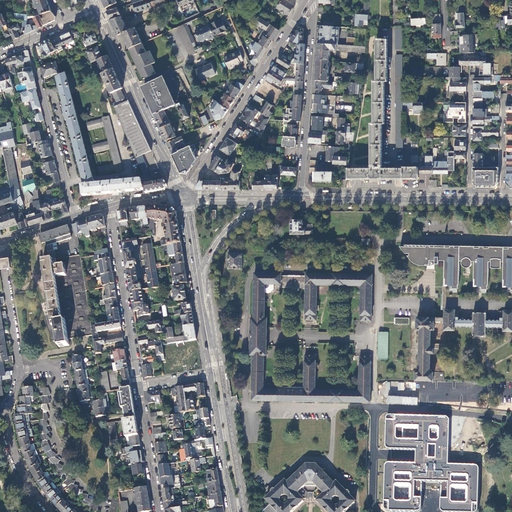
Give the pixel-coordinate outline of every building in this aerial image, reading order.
[(29,12),(29,13),(28,15),(39,15),(40,14),(41,15),(43,14),(51,11),(48,2),(47,0),(40,0),(36,1),(36,3),(33,4),(35,9),(38,7),(40,13),(36,13),(29,12)] [(115,0),(101,0),(103,3),(106,8),(117,3),(115,0)] [(170,0),(146,0),(133,4),(133,6),(135,11),(135,13),(152,8),(151,7),(171,1),(170,0)] [(226,6),(223,0),(221,0),(216,3),(219,9),(226,6)] [(290,13),(295,6),(285,0),(282,0),(277,8),(289,16),(290,13)] [(511,0),(511,3),(511,15),(508,15),(507,15),(507,16),(504,16),(505,20),(496,21),(496,30),(505,29),(505,24),(508,24),(508,25),(509,25),(509,24),(511,23),(511,0)] [(122,17),(123,17),(122,15),(121,15),(118,9),(107,12),(110,17),(111,21),(122,17)] [(56,17),(51,11),(43,14),(44,18),(41,19),(44,26),(49,23),(55,20),(56,17)] [(29,13),(14,13),(13,19),(24,21),(27,21),(28,18),(28,15),(29,13)] [(465,28),(465,22),(464,18),(464,13),(458,13),(454,13),(455,20),(458,20),(459,23),(457,23),(457,28),(465,28)] [(8,25),(3,14),(0,15),(0,25),(1,25),(2,27),(7,37),(12,35),(8,25)] [(433,24),(441,24),(441,19),(440,14),(432,15),(433,24)] [(39,15),(28,15),(28,18),(34,18),(37,25),(32,26),(31,24),(27,25),(26,27),(25,34),(33,30),(44,26),(41,19),(39,15),(39,16),(39,15)] [(367,26),(368,21),(368,16),(357,15),(356,26),(363,27),(363,26),(367,26)] [(123,34),(128,31),(127,28),(122,17),(111,21),(114,27),(117,32),(118,36),(123,34)] [(274,27),(261,19),(257,25),(264,29),(261,35),(272,42),(273,40),(279,31),(274,27)] [(213,27),(210,28),(214,36),(218,35),(219,35),(227,32),(226,31),(228,30),(224,22),(221,24),(220,21),(211,24),(213,27)] [(9,25),(8,25),(12,35),(14,39),(16,38),(20,37),(17,30),(21,29),(18,24),(10,27),(9,25)] [(195,42),(187,24),(184,25),(192,43),(195,42)] [(433,34),(442,34),(441,24),(433,24),(433,34)] [(184,25),(177,28),(190,57),(197,54),(192,43),(184,25)] [(210,28),(209,25),(196,31),(200,41),(208,38),(209,39),(214,37),(214,36),(210,28)] [(319,35),(318,43),(337,45),(339,27),(334,27),(325,26),(320,26),(319,35)] [(140,39),(135,28),(128,31),(123,34),(127,44),(130,49),(142,44),(140,39)] [(304,28),(299,28),(292,38),(290,42),(298,44),(303,44),(304,28)] [(72,29),(69,31),(73,39),(80,36),(80,33),(80,31),(74,30),(72,29)] [(73,39),(69,31),(64,33),(60,34),(63,40),(65,45),(74,41),(73,39)] [(85,38),(88,46),(97,42),(95,37),(96,37),(94,33),(88,35),(89,36),(85,38)] [(272,42),(261,35),(258,39),(261,41),(259,44),(267,49),(269,46),(272,42)] [(473,53),(472,35),(461,35),(461,41),(460,41),(461,54),(466,53),(470,53),(473,53)] [(50,42),(49,40),(44,42),(39,44),(41,50),(42,49),(44,53),(43,54),(44,57),(47,56),(50,55),(50,54),(54,52),(54,51),(50,42)] [(63,46),(65,45),(63,40),(56,43),(55,40),(50,42),(54,51),(59,49),(60,52),(64,50),(63,46)] [(403,180),(403,169),(398,169),(382,169),(382,124),(385,124),(385,82),(387,82),(387,40),(376,40),(376,82),(374,82),(374,124),(371,124),(371,169),(348,169),(348,180),(398,180),(403,180)] [(263,56),(267,49),(259,44),(256,42),(252,50),(257,53),(253,60),(258,63),(263,56)] [(343,45),(337,45),(318,43),(318,52),(317,55),(317,60),(330,61),(330,55),(330,51),(332,50),(336,50),(336,51),(365,52),(365,47),(353,46),(347,45),(343,45)] [(146,53),(142,44),(130,49),(132,55),(133,54),(135,58),(134,59),(137,65),(138,65),(142,73),(141,74),(144,80),(156,74),(152,65),(155,63),(150,51),(146,53)] [(306,44),(298,44),(297,58),(294,57),(291,63),(297,64),(304,64),(306,44)] [(98,60),(103,57),(98,46),(87,51),(92,62),(95,61),(98,60)] [(16,55),(6,59),(10,74),(10,75),(15,74),(14,68),(13,68),(12,64),(17,63),(18,64),(26,62),(31,62),(28,51),(27,50),(16,55)] [(240,62),(243,61),(239,51),(236,52),(236,53),(224,58),(229,69),(241,64),(240,62)] [(480,52),(473,53),(470,53),(470,65),(486,65),(486,60),(486,58),(480,57),(480,56),(480,53),(480,52)] [(470,65),(470,53),(466,53),(466,54),(466,55),(460,55),(460,66),(460,68),(462,68),(462,65),(470,65)] [(428,54),(428,60),(438,60),(438,65),(446,65),(446,54),(444,54),(428,54)] [(111,62),(108,55),(103,57),(98,60),(99,62),(100,64),(99,65),(100,68),(102,67),(104,72),(114,68),(111,62)] [(282,58),(280,57),(279,58),(277,62),(287,69),(291,64),(282,58)] [(330,61),(317,60),(317,66),(317,69),(316,81),(328,81),(330,61)] [(60,73),(56,63),(41,68),(42,71),(44,78),(60,73)] [(363,70),(364,64),(348,63),(346,63),(345,72),(355,72),(355,69),(363,70)] [(211,64),(196,71),(200,81),(216,74),(211,64)] [(304,70),(304,64),(297,64),(296,82),(303,82),(304,70)] [(284,78),(282,77),(284,73),(274,66),(273,68),(271,71),(271,72),(283,79),(284,78)] [(36,84),(32,67),(27,68),(23,69),(24,72),(18,73),(19,79),(25,77),(26,81),(26,83),(28,89),(28,91),(36,89),(37,89),(36,84)] [(118,77),(114,68),(104,72),(102,73),(111,93),(121,89),(123,88),(118,77)] [(280,85),(283,80),(283,79),(271,72),(267,78),(265,80),(271,84),(273,80),(280,85)] [(10,75),(10,74),(0,76),(0,80),(2,88),(13,85),(10,75)] [(69,85),(66,74),(57,79),(59,89),(65,110),(64,110),(65,115),(67,122),(68,122),(73,142),(76,153),(82,176),(92,174),(70,87),(69,85)] [(157,114),(165,111),(175,105),(163,77),(144,86),(157,114)] [(460,77),(451,77),(451,91),(448,91),(448,96),(453,97),(453,94),(452,91),(454,91),(466,91),(466,83),(466,77),(460,77)] [(474,78),(474,87),(481,87),(481,83),(483,83),(486,83),(491,83),(491,81),(495,81),(495,78),(491,78),(474,78)] [(261,99),(262,100),(264,101),(273,86),(265,81),(255,95),(261,99)] [(295,93),(302,93),(302,88),(303,82),(296,82),(290,81),(290,84),(295,84),(295,93)] [(322,95),(322,89),(324,89),(332,90),(333,82),(328,81),(316,81),(315,86),(317,86),(316,91),(317,91),(317,95),(322,95)] [(238,95),(244,86),(237,82),(234,87),(232,85),(226,94),(235,100),(238,95)] [(356,98),(360,98),(362,84),(350,83),(349,94),(357,94),(357,96),(356,96),(356,98)] [(40,105),(36,89),(28,91),(20,93),(23,102),(30,100),(33,110),(41,108),(40,105)] [(113,103),(114,106),(123,103),(122,100),(125,98),(121,89),(111,93),(109,94),(110,95),(111,98),(114,96),(117,102),(113,103)] [(494,91),(474,91),(474,101),(474,109),(482,109),(483,97),(494,97),(494,91)] [(226,94),(225,94),(219,104),(228,110),(231,106),(235,100),(226,94)] [(294,109),(301,110),(301,107),(302,96),(295,95),(294,103),(293,103),(293,104),(294,104),(294,109)] [(313,113),(334,114),(336,96),(322,95),(317,95),(315,95),(314,100),(314,109),(313,113)] [(114,106),(118,114),(136,157),(142,155),(151,150),(149,147),(148,143),(140,127),(128,100),(123,103),(114,106)] [(225,114),(228,110),(219,104),(213,100),(209,106),(216,121),(220,119),(222,119),(225,114)] [(270,118),(273,113),(269,111),(272,106),(267,102),(261,113),(270,118)] [(406,115),(407,109),(413,109),(413,114),(423,114),(423,102),(403,102),(403,115),(406,115)] [(182,106),(180,103),(177,105),(184,120),(189,118),(184,105),(182,106)] [(258,112),(249,106),(246,110),(247,111),(246,113),(245,112),(242,116),(240,119),(250,125),(258,112)] [(286,114),(284,113),(284,120),(293,121),(293,120),(299,120),(300,120),(300,119),(301,110),(294,109),(287,108),(286,114)] [(171,124),(165,111),(157,114),(154,115),(157,121),(161,129),(171,124)] [(458,122),(466,122),(466,114),(466,111),(453,111),(453,114),(456,114),(456,121),(456,122),(458,122)] [(261,114),(258,112),(250,125),(255,128),(262,116),(260,115),(261,114)] [(35,118),(36,122),(44,120),(42,113),(34,115),(35,118)] [(258,136),(260,140),(269,119),(261,114),(260,115),(262,116),(255,128),(252,133),(253,133),(258,136)] [(123,170),(109,116),(102,118),(103,119),(105,126),(108,142),(110,148),(114,164),(116,171),(116,172),(123,170)] [(205,116),(199,118),(203,126),(209,124),(205,116)] [(485,116),(474,116),(474,122),(474,129),(484,129),(484,121),(492,122),(492,119),(492,116),(485,116)] [(323,131),(324,117),(313,117),(313,119),(312,130),(322,131),(323,131)] [(346,132),(350,133),(350,127),(345,127),(346,118),(338,118),(338,132),(345,132),(346,132)] [(105,126),(103,119),(87,123),(89,130),(105,126)] [(296,137),(297,137),(298,121),(293,121),(284,120),(283,124),(284,124),(283,131),(287,131),(287,136),(296,137)] [(7,126),(0,127),(0,136),(3,149),(11,147),(16,146),(13,131),(12,128),(11,122),(7,123),(7,126)] [(30,123),(22,125),(25,134),(31,133),(33,143),(35,143),(38,142),(42,141),(39,131),(33,132),(30,123)] [(173,129),(171,124),(161,129),(164,136),(166,142),(167,141),(177,137),(174,132),(176,131),(174,128),(173,129)] [(249,132),(237,124),(233,131),(230,135),(235,138),(237,136),(238,137),(240,134),(242,135),(244,133),(248,135),(247,136),(250,138),(253,133),(252,133),(250,131),(249,132)] [(453,136),(466,136),(466,127),(466,125),(454,125),(453,136)] [(484,129),(474,129),(474,138),(474,141),(482,141),(482,136),(498,136),(498,135),(500,135),(500,133),(498,133),(498,132),(498,130),(484,129)] [(322,135),(322,131),(312,130),(310,130),(309,136),(309,143),(321,144),(321,142),(322,135)] [(350,141),(353,141),(354,133),(350,133),(346,132),(346,138),(350,138),(350,141)] [(287,136),(284,136),(284,140),(283,140),(283,146),(286,147),(286,149),(292,149),(292,147),(296,147),(296,141),(295,140),(296,137),(287,136)] [(185,144),(182,137),(168,143),(167,143),(173,155),(179,152),(177,148),(185,144)] [(236,144),(228,139),(223,146),(221,150),(229,155),(236,144)] [(47,140),(42,141),(38,142),(41,158),(52,156),(50,144),(48,144),(47,140)] [(455,151),(466,152),(466,141),(466,140),(455,140),(455,151)] [(94,152),(110,148),(108,142),(93,145),(94,152)] [(194,153),(196,149),(191,146),(179,152),(173,155),(175,161),(181,174),(188,175),(197,160),(195,155),(194,153)] [(11,147),(3,149),(11,188),(13,195),(19,193),(11,147)] [(340,150),(340,147),(335,147),(334,162),(334,164),(347,165),(347,157),(340,157),(340,155),(338,155),(339,150),(340,150)] [(436,149),(433,149),(433,156),(433,174),(448,174),(448,170),(448,151),(448,150),(445,150),(445,158),(445,162),(437,162),(436,149)] [(448,151),(448,170),(454,170),(454,159),(466,159),(466,156),(466,152),(455,151),(448,151)] [(483,167),(483,153),(473,153),(473,171),(473,183),(477,187),(494,188),(499,184),(499,168),(483,167)] [(224,158),(218,154),(215,159),(209,168),(216,172),(222,163),(223,161),(223,160),(224,158)] [(142,155),(136,157),(143,174),(144,177),(141,177),(142,180),(145,190),(146,193),(155,192),(164,190),(167,185),(162,173),(157,174),(151,175),(142,155)] [(37,187),(30,156),(23,158),(22,158),(23,162),(21,163),(23,175),(22,175),(25,192),(37,187)] [(425,156),(425,160),(420,160),(420,174),(433,174),(433,156),(425,156)] [(56,166),(55,161),(44,163),(47,176),(50,175),(58,173),(56,166)] [(229,173),(231,171),(235,165),(228,161),(227,164),(225,163),(224,165),(222,163),(216,172),(218,173),(219,174),(229,173)] [(332,182),(334,164),(334,162),(327,162),(326,172),(316,172),(316,168),(309,168),(309,172),(314,172),(314,182),(332,182)] [(414,167),(403,168),(403,169),(403,180),(418,180),(418,162),(414,162),(414,167)] [(100,174),(116,171),(114,164),(98,168),(99,172),(100,174)] [(297,176),(297,168),(281,167),(281,175),(297,176)] [(253,181),(253,190),(259,190),(265,189),(266,175),(266,172),(266,168),(259,168),(259,181),(253,181)] [(230,190),(240,190),(240,181),(239,181),(239,175),(241,172),(233,172),(231,174),(231,177),(231,180),(228,180),(227,181),(222,181),(222,190),(230,190)] [(58,173),(50,175),(52,184),(60,182),(58,173)] [(92,174),(82,176),(82,178),(83,180),(84,186),(95,185),(94,183),(93,179),(92,174)] [(266,175),(265,189),(270,189),(278,189),(278,187),(279,175),(272,175),(266,175)] [(145,190),(142,180),(135,181),(135,179),(131,179),(131,181),(112,183),(111,181),(107,181),(108,183),(95,185),(84,186),(82,186),(83,196),(123,192),(145,190)] [(217,190),(222,190),(222,181),(201,181),(196,188),(197,190),(202,190),(217,190)] [(37,188),(37,187),(25,192),(24,193),(28,201),(30,199),(32,198),(33,202),(34,206),(32,207),(33,214),(27,215),(28,218),(27,218),(30,226),(38,223),(45,221),(41,204),(38,190),(37,188)] [(13,195),(11,188),(0,192),(0,205),(9,202),(16,212),(17,214),(21,208),(15,201),(13,195)] [(47,191),(49,202),(52,210),(61,207),(64,214),(68,213),(67,208),(63,196),(61,196),(62,199),(55,201),(55,198),(52,199),(50,190),(47,191)] [(23,202),(19,193),(13,195),(15,201),(21,208),(21,207),(23,205),(23,202)] [(49,202),(41,204),(45,221),(49,219),(54,218),(52,210),(49,202)] [(161,215),(161,207),(158,206),(154,207),(147,207),(148,214),(161,215)] [(148,214),(147,207),(142,208),(139,208),(141,219),(142,226),(150,226),(148,214)] [(165,208),(161,207),(161,215),(161,221),(164,222),(176,212),(173,209),(165,208)] [(30,226),(27,218),(25,219),(24,220),(21,210),(22,209),(21,208),(17,214),(15,215),(18,224),(20,229),(27,227),(30,226)] [(141,219),(139,208),(135,208),(130,209),(132,220),(141,219)] [(129,222),(127,209),(123,210),(118,211),(120,227),(129,226),(128,222),(129,222)] [(178,224),(176,212),(164,222),(165,226),(178,224)] [(15,215),(15,213),(0,217),(0,229),(3,229),(18,224),(15,215)] [(161,221),(161,215),(148,214),(150,226),(151,234),(155,233),(154,222),(156,222),(156,220),(161,221)] [(91,219),(88,220),(90,231),(94,230),(95,232),(98,231),(98,229),(106,228),(104,217),(102,216),(95,218),(91,219)] [(293,233),(314,234),(314,225),(304,224),(304,219),(293,219),(293,233)] [(90,231),(88,220),(84,221),(78,223),(79,233),(88,232),(89,233),(90,233),(90,231)] [(179,226),(178,224),(165,226),(167,240),(168,246),(181,243),(180,233),(179,226)] [(68,227),(40,236),(42,243),(46,242),(49,259),(42,260),(44,268),(48,296),(52,320),(53,327),(56,327),(57,333),(59,341),(60,347),(69,345),(69,339),(94,335),(92,326),(91,320),(90,314),(86,290),(85,278),(81,257),(81,255),(56,259),(54,250),(53,244),(72,238),(68,227)] [(138,245),(137,239),(123,241),(124,247),(125,253),(131,252),(133,252),(132,246),(138,245)] [(163,246),(164,251),(169,250),(170,256),(174,256),(183,254),(183,250),(181,243),(168,246),(163,246)] [(144,255),(145,260),(155,259),(153,244),(143,246),(144,255)] [(409,247),(402,247),(407,254),(411,254),(411,257),(409,257),(414,262),(416,262),(416,263),(420,263),(420,264),(423,264),(427,266),(431,266),(431,265),(436,265),(440,265),(440,262),(444,262),(446,262),(446,280),(447,280),(446,286),(451,286),(453,286),(453,290),(459,290),(459,286),(460,286),(461,262),(463,262),(463,265),(464,267),(466,269),(470,269),(472,267),(473,265),(473,264),(473,263),(475,263),(475,281),(476,281),(476,287),(482,287),(482,291),(488,291),(489,287),(490,263),(492,263),(492,269),(495,270),(499,270),(502,270),(502,264),(505,264),(504,282),(505,282),(505,288),(511,288),(511,292),(511,291),(511,248),(511,249),(511,251),(505,250),(505,249),(490,248),(490,250),(485,250),(485,248),(481,248),(481,250),(476,249),(476,248),(461,247),(461,249),(456,249),(456,247),(452,247),(452,249),(436,248),(436,254),(431,253),(432,246),(409,246),(409,247)] [(131,252),(125,253),(127,267),(128,271),(136,270),(136,266),(135,263),(133,263),(131,252)] [(111,261),(110,253),(97,255),(94,256),(94,260),(99,260),(101,275),(113,273),(112,270),(111,261)] [(229,268),(243,268),(243,253),(230,253),(229,268)] [(184,258),(183,254),(174,256),(175,258),(176,258),(177,264),(185,263),(184,258)] [(11,268),(9,258),(4,259),(0,259),(0,269),(5,269),(11,268)] [(146,270),(147,274),(157,273),(155,259),(145,260),(146,270)] [(177,264),(171,265),(173,278),(187,276),(186,270),(185,263),(177,264)] [(131,292),(142,290),(141,286),(139,286),(138,279),(136,270),(128,271),(129,280),(130,287),(131,292)] [(102,279),(103,285),(114,284),(114,277),(113,273),(101,275),(97,276),(97,280),(102,279)] [(157,273),(147,274),(149,284),(150,289),(159,288),(157,273)] [(252,400),(371,402),(372,356),(361,355),(361,388),(357,388),(357,390),(344,390),(344,389),(332,389),(332,390),(320,390),(320,387),(316,387),(317,355),(306,354),(305,387),(280,387),(280,389),(268,389),(268,386),(264,386),(265,354),(267,354),(268,318),(266,318),(266,293),(271,293),(275,289),(275,284),(281,284),(281,287),(305,287),(305,285),(307,285),(307,319),(317,320),(318,287),(322,287),(322,285),(334,285),(334,286),(346,286),(346,285),(359,285),(359,288),(362,288),(362,320),(372,321),(373,275),(308,274),(308,276),(282,275),(282,273),(255,273),(254,318),(252,318),(252,354),(254,354),(252,400)] [(187,276),(173,278),(174,283),(173,283),(173,285),(188,283),(187,279),(187,276)] [(115,289),(115,285),(104,287),(104,288),(106,288),(107,296),(108,299),(117,298),(115,289)] [(174,289),(176,301),(187,299),(185,286),(174,288),(172,288),(173,289),(174,289)] [(144,304),(142,290),(131,292),(132,298),(133,306),(144,304)] [(106,304),(107,311),(119,309),(117,302),(117,298),(108,299),(105,300),(105,304),(106,304)] [(217,302),(218,310),(226,309),(225,302),(217,302)] [(145,304),(144,304),(133,306),(134,312),(139,311),(140,316),(150,315),(148,306),(146,306),(145,304)] [(192,307),(191,304),(185,305),(185,308),(183,309),(183,310),(174,312),(174,315),(181,314),(192,313),(192,307)] [(119,309),(107,311),(108,315),(112,315),(113,320),(109,321),(109,323),(121,321),(120,315),(119,309)] [(511,312),(505,313),(505,320),(501,320),(501,321),(487,321),(487,314),(474,314),(474,321),(459,321),(459,319),(456,318),(456,311),(446,311),(446,319),(418,318),(418,321),(418,329),(421,329),(420,372),(418,372),(417,380),(445,381),(445,373),(431,372),(431,353),(445,354),(445,344),(431,344),(432,330),(434,330),(435,322),(445,322),(445,330),(456,330),(456,327),(474,327),(474,336),(478,336),(478,335),(483,335),(483,336),(487,336),(487,328),(505,328),(505,331),(511,331),(511,312)] [(192,313),(181,314),(181,320),(183,319),(187,319),(187,323),(183,323),(184,327),(187,326),(194,325),(193,317),(192,313)] [(109,323),(96,325),(97,332),(107,331),(122,328),(121,321),(109,323)] [(166,329),(164,321),(149,324),(149,325),(147,325),(147,326),(147,328),(148,329),(150,329),(150,330),(156,329),(156,334),(166,332),(166,329)] [(92,326),(94,335),(95,341),(105,339),(108,339),(107,334),(98,336),(97,332),(96,325),(92,326)] [(195,330),(194,325),(187,326),(188,332),(189,332),(190,337),(192,336),(192,338),(193,338),(194,340),(197,340),(195,330)] [(172,338),(171,328),(166,329),(166,332),(167,337),(167,339),(168,344),(172,344),(177,343),(184,342),(188,341),(187,337),(187,336),(172,338)] [(9,329),(0,330),(0,338),(5,337),(4,333),(9,332),(9,330),(9,329)] [(389,332),(380,331),(379,359),(388,359),(389,332)] [(57,333),(50,334),(52,342),(59,341),(57,333)] [(95,341),(96,350),(97,354),(102,353),(101,347),(102,345),(106,345),(106,344),(105,339),(95,341)] [(161,340),(148,342),(149,347),(154,347),(154,348),(156,348),(157,356),(160,355),(164,355),(163,349),(162,345),(161,340)] [(11,344),(0,345),(0,353),(7,352),(6,348),(11,347),(11,345),(11,344)] [(126,355),(125,350),(116,351),(114,352),(114,355),(115,360),(116,363),(127,361),(126,355)] [(0,361),(13,359),(13,356),(8,356),(7,352),(0,353),(0,361)] [(72,361),(73,365),(83,363),(81,355),(73,356),(74,360),(72,361)] [(0,368),(4,368),(4,364),(14,362),(13,361),(13,359),(0,361),(0,368)] [(127,364),(127,361),(116,363),(112,363),(113,371),(122,370),(128,368),(127,364)] [(153,362),(148,363),(144,363),(142,364),(143,370),(145,378),(153,377),(152,369),(154,368),(153,362)] [(83,363),(73,365),(73,369),(75,368),(76,372),(84,370),(83,363)] [(0,376),(11,375),(10,371),(5,372),(4,368),(0,368),(0,376)] [(129,376),(128,368),(122,370),(124,385),(130,384),(129,376)] [(84,370),(76,372),(76,375),(75,376),(75,379),(85,378),(84,370)] [(107,372),(100,373),(100,375),(103,392),(110,391),(107,372)] [(0,383),(2,383),(1,379),(11,378),(11,375),(0,376),(0,383)] [(85,378),(75,379),(76,383),(77,383),(78,386),(86,385),(85,378)] [(191,386),(184,387),(185,393),(197,391),(198,398),(206,397),(205,390),(204,384),(191,386)] [(86,385),(78,386),(79,390),(77,390),(77,394),(89,392),(88,385),(86,385)] [(47,396),(51,395),(48,388),(45,388),(45,387),(39,387),(39,392),(43,391),(43,396),(44,396),(47,396)] [(185,393),(184,387),(179,388),(173,389),(174,397),(177,396),(178,406),(180,413),(185,412),(188,412),(186,400),(185,397),(185,393)] [(24,388),(25,398),(30,397),(33,397),(34,397),(33,388),(24,388)] [(133,402),(131,388),(125,388),(121,389),(122,393),(120,394),(122,408),(124,408),(126,416),(126,421),(136,419),(135,415),(133,402)] [(161,402),(159,391),(147,393),(149,404),(161,402)] [(89,392),(77,394),(78,398),(80,398),(81,402),(83,402),(83,404),(89,403),(88,401),(90,401),(90,398),(89,392)] [(106,393),(103,394),(104,400),(94,402),(95,405),(93,406),(94,410),(105,408),(104,404),(107,403),(106,393)] [(25,398),(21,398),(21,407),(31,406),(31,401),(30,397),(25,398)] [(192,399),(187,400),(186,400),(188,412),(195,411),(194,401),(192,401),(192,399)] [(21,407),(18,407),(18,415),(24,415),(28,414),(32,414),(31,406),(21,407)] [(96,414),(97,417),(106,416),(106,412),(109,412),(108,407),(105,408),(94,410),(94,414),(96,414)] [(198,416),(199,415),(199,419),(196,419),(198,428),(201,427),(204,427),(210,426),(209,417),(208,409),(200,410),(197,411),(198,416)] [(18,415),(15,416),(16,424),(26,422),(24,415),(18,415)] [(449,418),(447,416),(389,415),(387,416),(386,418),(387,447),(387,449),(389,450),(417,451),(416,464),(390,463),(387,464),(386,465),(385,509),(386,511),(388,511),(392,511),(421,511),(422,511),(423,509),(423,483),(441,483),(440,509),(441,511),(442,511),(477,511),(478,511),(480,468),(479,466),(476,465),(449,464),(450,420),(449,418)] [(182,430),(182,428),(180,416),(176,416),(170,417),(172,432),(173,432),(182,430)] [(354,456),(356,422),(334,421),(311,432),(292,431),(284,416),(252,421),(251,423),(251,425),(255,455),(256,458),(258,459),(261,460),(288,455),(303,455),(307,455),(306,464),(316,465),(317,455),(354,456)] [(137,425),(136,419),(126,421),(124,421),(126,438),(130,437),(139,436),(137,425)] [(26,422),(16,424),(18,432),(27,430),(26,422)] [(115,422),(108,424),(111,440),(118,439),(115,422)] [(204,427),(201,427),(198,428),(196,428),(197,435),(197,440),(199,440),(206,439),(204,427)] [(27,430),(18,432),(19,440),(29,437),(27,430)] [(184,439),(182,430),(173,432),(175,440),(184,439)] [(139,438),(139,436),(130,437),(131,447),(134,447),(140,446),(139,438)] [(29,437),(19,440),(22,448),(31,445),(29,437)] [(192,446),(195,445),(194,441),(184,442),(185,449),(187,461),(191,460),(194,460),(197,460),(196,455),(193,456),(192,446)] [(167,452),(165,442),(155,443),(156,447),(157,454),(167,452)] [(31,445),(22,448),(24,455),(33,451),(31,445)] [(48,452),(52,450),(49,445),(43,447),(45,453),(46,453),(48,452)] [(121,449),(122,455),(127,454),(129,465),(132,465),(143,463),(142,454),(141,451),(135,453),(134,447),(131,447),(128,448),(121,449)] [(33,451),(24,455),(26,461),(35,457),(33,451)] [(172,463),(172,461),(165,462),(165,460),(164,457),(165,457),(165,455),(157,456),(158,458),(159,466),(166,465),(171,464),(172,463)] [(35,457),(26,461),(30,469),(39,464),(35,457)] [(200,465),(206,464),(205,458),(197,460),(194,460),(191,460),(187,461),(188,465),(191,464),(193,473),(201,472),(200,465)] [(144,466),(143,463),(132,465),(134,474),(138,473),(138,474),(145,473),(144,466)] [(39,464),(30,469),(34,476),(42,471),(39,464)] [(166,465),(159,466),(160,472),(161,478),(167,477),(166,467),(168,467),(168,466),(166,466),(166,465)] [(208,479),(208,483),(219,481),(218,474),(217,469),(211,470),(212,474),(213,478),(209,479),(208,479)] [(260,511),(261,511),(288,511),(303,499),(303,498),(308,498),(309,497),(309,496),(312,496),(312,497),(313,499),(318,499),(318,498),(330,511),(341,511),(352,502),(352,501),(348,497),(350,495),(350,494),(350,493),(348,491),(347,491),(346,492),(343,488),(342,488),(339,491),(336,488),(339,485),(339,484),(337,482),(336,482),(334,484),(333,484),(325,476),(325,474),(321,469),(302,469),(298,472),(297,471),(286,481),(284,480),(282,482),(282,484),(279,486),(278,486),(275,490),(274,489),(273,489),(271,491),(271,492),(265,498),(265,500),(268,503),(260,511)] [(42,471),(34,476),(38,483),(46,478),(43,473),(42,471)] [(334,484),(325,474),(325,476),(333,484),(334,484)] [(167,477),(161,478),(161,482),(162,485),(170,484),(170,485),(175,485),(175,488),(181,487),(179,475),(173,476),(171,476),(167,477)] [(46,478),(38,483),(42,490),(51,484),(53,483),(51,480),(49,482),(46,478)] [(220,486),(219,481),(208,483),(207,483),(209,493),(207,494),(207,495),(209,495),(209,496),(221,494),(220,486)] [(51,484),(42,490),(47,495),(55,489),(51,484)] [(149,497),(147,487),(143,487),(136,489),(139,511),(148,511),(149,511),(151,511),(149,497)] [(55,489),(47,495),(51,501),(59,495),(55,489)] [(174,495),(173,489),(163,490),(163,494),(164,503),(172,502),(171,496),(174,495)] [(209,502),(210,508),(223,506),(222,499),(221,494),(209,496),(210,501),(209,502)] [(59,495),(51,501),(57,507),(63,500),(59,495)] [(355,501),(350,495),(348,497),(352,501),(352,502),(341,511),(344,511),(355,503),(355,501)] [(317,501),(327,511),(330,511),(318,498),(318,499),(313,499),(312,497),(312,496),(309,496),(309,497),(308,498),(303,498),(303,499),(288,511),(290,511),(302,501),(317,501)] [(187,499),(172,502),(164,503),(165,505),(166,510),(174,509),(173,505),(176,505),(176,506),(188,504),(187,499)] [(63,500),(57,507),(61,511),(63,511),(69,506),(63,500)] [(129,511),(127,501),(120,502),(122,511),(129,511)]
